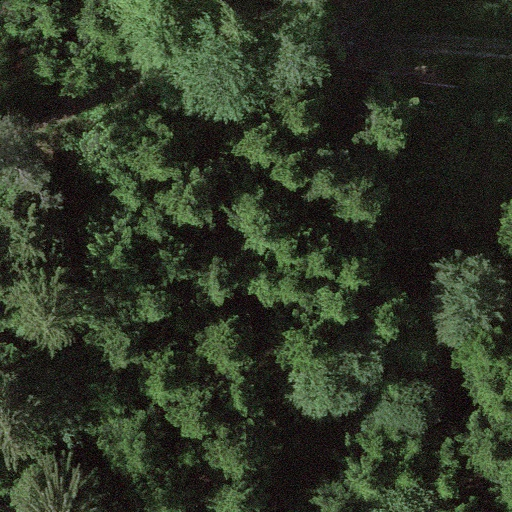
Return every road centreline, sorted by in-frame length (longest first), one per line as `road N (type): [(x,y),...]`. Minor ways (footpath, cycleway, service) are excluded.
road 1 (track): [(36,115),(83,511)]
road 2 (track): [(0,129),(180,54),(249,41)]
road 3 (track): [(511,48),(249,41)]
